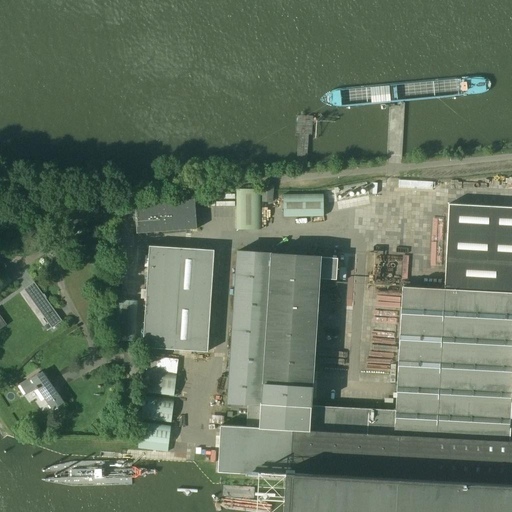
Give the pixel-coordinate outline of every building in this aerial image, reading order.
[(350,184),(339,188),(344,206),(356,203),(350,184)] [(272,186),(262,186),(261,202),(271,202),(272,186)] [(258,189),(236,189),(236,229),(258,229),(258,189)] [(323,194),(283,194),(283,216),(323,216),(323,194)] [(134,203),(136,234),(197,229),(195,198),(134,203)] [(511,207),(449,204),(444,289),(511,292),(511,207)] [(148,264),(142,347),(207,351),(213,264),(214,250),(200,249),(149,245),(148,264)] [(247,426),(246,430),(309,436),(311,408),(319,278),(336,279),(337,258),(237,251),(227,402),(230,402),(248,403),(248,411),(247,419),(247,426)] [(34,282),(24,289),(52,328),(62,321),(34,282)] [(395,412),(393,439),(511,445),(511,436),(511,292),(444,289),(402,287),(395,412)] [(113,340),(135,341),(137,301),(115,299),(113,340)] [(101,335),(96,338),(99,344),(104,341),(101,335)] [(139,365),(138,365),(139,350),(125,349),(124,364),(129,364),(129,379),(138,379),(139,365)] [(146,370),(143,392),(174,396),(176,374),(146,370)] [(20,384),(26,394),(37,387),(53,410),(64,402),(42,371),(39,373),(38,373),(20,384)] [(144,396),(141,420),(170,423),(173,399),(144,396)] [(248,411),(248,403),(230,402),(230,411),(236,411),(248,411)] [(395,412),(311,408),(309,436),(393,439),(395,412)] [(141,422),(139,440),(168,444),(171,426),(141,422)] [(511,511),(511,436),(511,445),(393,439),(309,436),(246,430),(247,426),(220,425),(218,471),(290,475),(287,511),(511,511)]
